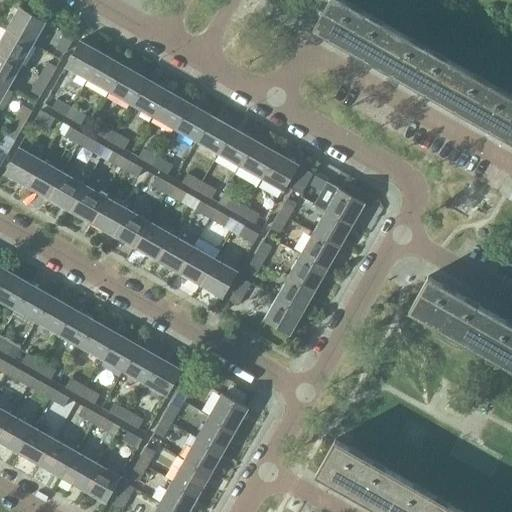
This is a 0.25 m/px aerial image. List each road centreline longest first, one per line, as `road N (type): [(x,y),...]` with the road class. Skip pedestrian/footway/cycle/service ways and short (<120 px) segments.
road 1 (residential): [(309,393),(415,203),(412,189),(404,177),(200,59)]
road 2 (residential): [(309,393),(0,218)]
